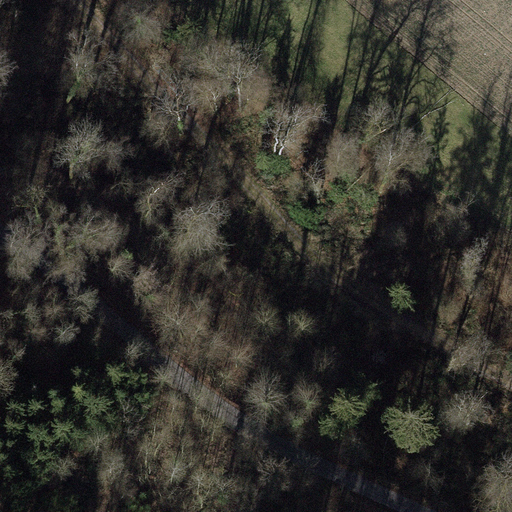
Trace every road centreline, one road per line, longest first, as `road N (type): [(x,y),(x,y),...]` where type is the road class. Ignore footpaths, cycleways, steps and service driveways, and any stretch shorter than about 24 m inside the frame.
road 1 (track): [(69,0),(319,260),(511,381)]
road 2 (residential): [(416,511),(270,441),(195,390),(74,283),(0,235)]
